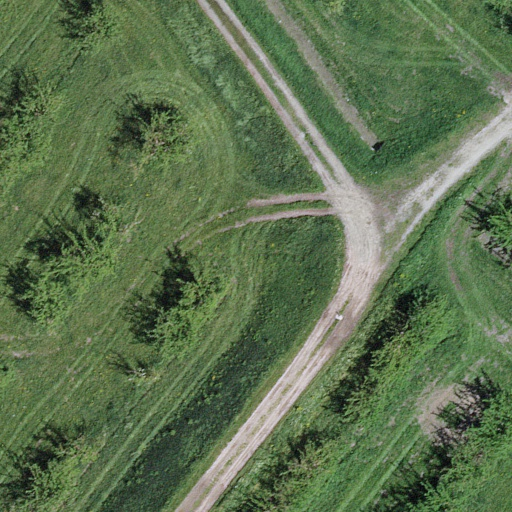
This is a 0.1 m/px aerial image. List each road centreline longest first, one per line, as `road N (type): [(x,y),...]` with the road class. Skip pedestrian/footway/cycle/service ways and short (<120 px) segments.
road 1 (track): [(211,0),(332,166),(358,249),(337,320),(199,511)]
road 2 (track): [(511,120),(358,249)]
